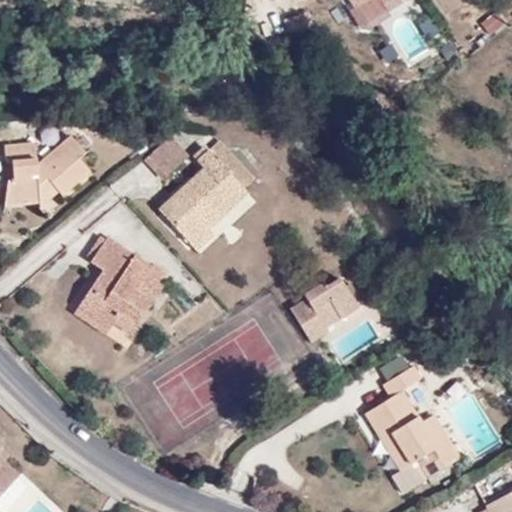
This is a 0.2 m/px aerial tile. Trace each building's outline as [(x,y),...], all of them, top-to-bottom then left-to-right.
[(377,0),(386,13),(406,0),(347,0),(352,9),(366,0),(377,0)] [(301,29),(297,16),(282,21),(286,34),(301,29)] [(36,165),(33,142),(4,145),(5,163),(11,163),(12,181),(6,182),(4,205),(42,203),(56,190),(61,195),(89,172),(78,160),(83,154),(68,137),(36,165)] [(165,180),(187,159),(169,140),(147,162),(165,180)] [(253,180),(219,142),(208,152),(243,189),(253,180)] [(203,146),(191,156),(196,161),(206,150),(203,146)] [(208,230),(247,193),(243,189),(208,152),(206,150),(196,161),(204,171),(160,211),(196,250),(213,235),(208,230)] [(101,237),(86,257),(92,261),(107,241),(101,237)] [(146,275),(150,268),(107,241),(92,261),(104,270),(79,307),(111,327),(113,322),(131,333),(161,286),(146,275)] [(161,286),(165,279),(150,268),(146,275),(161,286)] [(319,323),(355,302),(338,276),(319,288),(315,283),(298,293),(301,298),(287,307),(309,339),(323,331),(319,323)] [(105,334),(111,327),(79,307),(75,314),(105,334)] [(404,392),(422,380),(413,367),(383,386),(390,399),(366,415),(401,472),(415,462),(427,480),(460,459),(434,415),(424,421),(416,408),(415,410),(404,392)] [(0,495),(17,479),(1,462),(0,461),(0,495)] [(511,511),(511,493),(488,507),(490,511),(511,511)]
